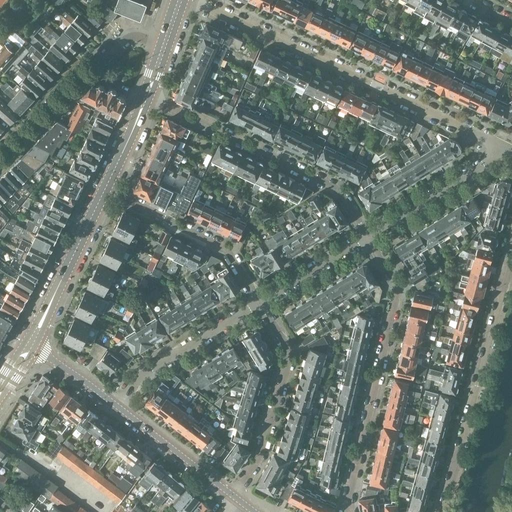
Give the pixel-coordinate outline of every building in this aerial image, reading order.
[(108,20),(111,23),(112,22),(111,21),(117,14),(117,15),(118,14),(114,12),(114,11),(115,10),(117,7),(119,7),(121,0),(103,0),(95,10),(106,18),(108,20)] [(150,6),(133,0),(121,0),(119,7),(117,7),(115,10),(144,20),(150,6)] [(261,0),(259,5),(265,8),(265,9),(268,10),(269,10),(270,10),(275,0),(261,0)] [(284,17),(291,1),(289,0),(277,0),(272,11),(277,13),(278,15),(281,17),(283,16),(284,17)] [(295,0),(291,0),(284,17),(288,18),(288,20),(291,22),(293,21),(294,21),(302,6),(295,2),(295,0)] [(294,23),(297,24),(305,28),(306,27),(313,11),(307,8),(310,0),(304,0),(303,3),(302,6),(294,21),(294,23)] [(326,36),(327,37),(335,21),(329,18),(333,10),(332,10),(335,4),(334,3),(335,0),(331,0),(328,8),(324,16),(317,32),(321,34),(322,36),(324,37),(326,36)] [(364,3),(358,0),(352,0),(351,4),(362,9),(364,3)] [(410,4),(416,7),(419,0),(407,0),(406,2),(406,1),(403,7),(407,9),(409,6),(410,4)] [(419,0),(416,7),(415,9),(414,11),(415,12),(424,16),(425,14),(426,12),(432,0),(419,0)] [(444,2),(443,0),(432,0),(426,12),(425,14),(424,16),(434,22),(436,18),(444,2)] [(446,29),(447,27),(449,24),(457,9),(456,9),(456,6),(453,5),(450,5),(444,2),(434,22),(446,29)] [(453,27),(458,30),(459,30),(467,14),(466,12),(463,10),(461,11),(457,9),(449,24),(448,26),(450,28),(453,27)] [(316,31),(317,32),(324,16),(313,11),(306,27),(310,29),(311,31),(314,32),(316,31)] [(88,19),(97,27),(103,20),(94,12),(88,19)] [(62,15),(88,38),(94,30),(78,16),(74,20),(67,13),(66,14),(64,13),(62,15)] [(471,16),(467,14),(459,30),(458,30),(456,34),(466,40),(477,20),(477,19),(476,17),(473,16),(471,16)] [(81,45),(88,38),(62,15),(60,17),(63,20),(62,21),(68,27),(65,31),(81,45)] [(475,37),(482,41),(490,26),(489,24),(485,22),(483,23),(481,22),(480,20),(480,19),(468,40),(472,43),(475,37)] [(337,41),(338,42),(345,26),(335,21),(327,37),(331,39),(332,41),(335,42),(337,41)] [(371,57),(371,58),(379,42),(372,38),(377,28),(378,28),(380,23),(376,22),(374,26),(373,26),(369,37),(361,53),(365,55),(366,57),(369,58),(371,57)] [(4,23),(0,27),(0,31),(7,38),(13,30),(4,23)] [(345,26),(338,42),(342,44),(343,46),(346,47),(348,46),(348,47),(358,26),(352,23),(349,27),(345,26)] [(207,25),(202,37),(226,47),(228,43),(244,51),(247,43),(207,25)] [(436,29),(437,28),(432,25),(428,33),(433,36),(436,29)] [(489,52),(492,47),(500,32),(499,30),(496,28),(493,28),(490,26),(482,41),(479,46),(489,52)] [(47,32),(73,54),(80,47),(64,32),(60,37),(54,31),(53,32),(49,29),(47,32)] [(73,54),(47,32),(45,30),(42,34),(54,44),(50,48),(49,50),(65,64),(66,62),(67,62),(69,61),(72,57),(72,56),(73,54)] [(360,52),(361,53),(369,37),(358,32),(350,48),(355,50),(356,52),(358,53),(360,52)] [(426,37),(424,36),(418,32),(415,36),(424,41),(424,40),(426,37)] [(500,58),(503,52),(511,38),(510,38),(510,36),(506,34),(504,34),(500,32),(492,47),(489,52),(493,54),(500,58)] [(398,38),(394,36),(390,47),(382,63),(386,65),(387,67),(390,68),(392,67),(393,68),(400,52),(394,49),(396,44),(395,43),(398,38)] [(199,47),(199,48),(216,56),(219,49),(225,52),(227,48),(226,47),(202,37),(202,38),(202,41),(200,42),(198,45),(199,47)] [(511,59),(511,38),(503,52),(500,58),(510,63),(511,59)] [(390,47),(379,42),(371,58),(376,60),(377,62),(379,63),(381,62),(382,63),(390,47)] [(6,45),(0,51),(0,66),(1,67),(18,48),(14,45),(10,49),(6,45)] [(32,52),(33,53),(57,73),(59,71),(61,70),(62,68),(62,67),(63,66),(65,64),(49,50),(48,52),(44,57),(32,46),(28,51),(31,54),(32,52)] [(249,57),(254,60),(259,48),(254,46),(249,57)] [(216,56),(199,48),(199,49),(196,50),(195,53),(196,56),(195,58),(198,60),(199,59),(203,61),(203,62),(208,65),(209,64),(221,70),(222,66),(219,65),(222,58),(216,56)] [(254,65),(264,70),(272,55),(271,55),(270,53),(267,52),(266,52),(261,50),(254,65)] [(404,73),(405,74),(413,58),(402,52),(394,69),(399,71),(400,73),(402,74),(404,73)] [(57,73),(33,53),(30,56),(38,63),(35,68),(50,81),(57,73)] [(267,72),(274,75),(282,60),(281,60),(280,58),(277,57),(276,57),(272,55),(264,70),(260,80),(262,82),(267,74),(266,74),(267,72)] [(198,60),(195,58),(193,61),(191,62),(190,65),(191,67),(190,68),(207,76),(211,78),(213,71),(223,75),(224,71),(221,70),(209,64),(208,65),(203,62),(203,61),(199,59),(198,60)] [(415,78),(415,79),(423,62),(413,58),(405,74),(409,76),(410,78),(413,79),(415,78)] [(286,62),(282,60),(274,75),(272,80),(282,85),(292,65),(291,65),(290,63),(287,62),(286,62)] [(423,84),(425,83),(433,67),(423,62),(415,79),(419,80),(420,82),(423,84)] [(435,90),(445,94),(454,77),(447,74),(452,64),(448,62),(443,72),(435,90)] [(430,87),(435,90),(443,72),(437,69),(439,65),(435,63),(433,67),(425,83),(430,85),(430,87)] [(296,67),(292,65),(282,85),(286,87),(287,85),(293,88),(302,70),(301,69),(301,68),(297,66),(296,67)] [(19,70),(43,90),(49,82),(33,69),(30,73),(22,67),(19,70)] [(207,76),(190,68),(190,69),(188,70),(186,74),(187,76),(186,79),(215,91),(217,87),(208,84),(211,78),(207,76)] [(43,90),(19,70),(16,73),(24,80),(20,84),(36,98),(43,90)] [(306,72),(302,70),(293,88),(288,98),(292,100),(296,92),(296,91),(298,86),(305,90),(312,75),(311,74),(310,72),(307,71),(306,72)] [(496,77),(501,79),(504,74),(499,71),(496,77)] [(504,74),(501,79),(505,81),(507,78),(510,76),(504,73),(504,74)] [(309,93),(315,96),(322,80),(321,78),(318,76),(316,77),(312,75),(305,90),(301,98),(305,100),(309,93)] [(460,100),(467,103),(474,87),(479,77),(475,75),(470,85),(464,82),(456,99),(458,100),(460,100)] [(488,75),(483,86),(487,88),(489,82),(489,81),(491,77),(488,75)] [(445,94),(456,99),(464,82),(454,77),(445,94)] [(215,91),(186,79),(185,81),(182,82),(181,85),(182,88),(182,89),(199,96),(198,96),(202,98),(205,92),(219,98),(220,94),(215,91)] [(245,81),(241,79),(237,87),(242,89),(245,81)] [(315,96),(325,101),(333,85),(332,84),(331,82),(328,81),(326,82),(322,80),(315,96)] [(245,87),(254,91),(257,87),(247,82),(245,87)] [(10,85),(7,88),(27,107),(29,104),(30,105),(35,101),(34,100),(34,99),(23,88),(18,93),(10,85)] [(333,85),(325,101),(323,104),(327,106),(328,102),(336,106),(343,90),(343,89),(342,87),(339,86),(337,87),(333,85)] [(92,86),(81,98),(77,102),(83,105),(85,100),(97,106),(96,107),(105,90),(104,90),(104,88),(99,86),(97,87),(96,88),(92,86)] [(473,106),(477,108),(485,92),(474,87),(467,103),(468,105),(471,107),(473,106)] [(27,107),(7,88),(4,91),(13,99),(9,103),(20,114),(21,113),(22,114),(26,110),(25,109),(27,107)] [(199,96),(182,89),(180,93),(177,94),(176,97),(177,100),(203,113),(206,106),(214,109),(216,105),(202,98),(198,96),(199,96)] [(95,111),(92,116),(97,118),(101,109),(107,112),(116,96),(117,94),(116,92),(112,90),(111,90),(109,90),(108,92),(105,91),(105,90),(96,107),(94,111),(95,111)] [(338,106),(349,111),(356,95),(355,95),(355,94),(352,92),(350,92),(345,90),(338,106)] [(485,92),(477,108),(478,108),(478,110),(481,111),(483,111),(487,113),(495,97),(497,93),(493,91),(493,90),(491,95),(485,92)] [(489,115),(500,120),(507,104),(500,101),(503,95),(499,93),(489,115)] [(349,111),(359,116),(367,100),(366,100),(366,99),(362,97),(361,98),(356,95),(349,111)] [(107,112),(103,121),(107,123),(109,120),(112,114),(119,118),(126,103),(125,103),(124,100),(116,96),(107,112)] [(0,116),(10,125),(18,116),(0,100),(0,116)] [(359,116),(370,121),(378,106),(377,105),(376,104),(373,102),(371,103),(367,100),(359,116)] [(237,122),(242,124),(249,109),(249,110),(253,103),(249,101),(246,108),(237,104),(231,119),(232,119),(233,121),(235,123),(237,122)] [(77,102),(72,106),(73,108),(76,110),(66,126),(77,132),(78,133),(84,123),(87,118),(90,120),(91,118),(90,117),(91,115),(89,114),(91,110),(83,105),(77,102)] [(507,104),(500,120),(508,124),(511,122),(511,103),(511,102),(507,104)] [(303,105),(298,103),(295,110),(299,113),(303,105)] [(378,106),(370,121),(369,123),(380,129),(389,110),(378,105),(378,106)] [(248,127),(252,129),(263,108),(259,106),(256,113),(249,110),(249,109),(242,124),(242,125),(243,126),(246,128),(248,127)] [(262,134),(263,135),(270,120),(263,116),(267,110),(263,108),(252,129),(256,131),(257,133),(260,135),(262,134)] [(389,110),(380,129),(386,131),(380,144),(385,146),(391,134),(399,115),(389,110)] [(272,139),(273,140),(281,125),(274,122),(277,115),(273,113),(270,120),(263,135),(267,137),(267,138),(270,140),(272,139)] [(410,120),(399,115),(391,134),(396,137),(397,135),(403,138),(404,136),(405,136),(409,135),(415,123),(410,121),(410,120)] [(88,124),(87,126),(92,128),(109,137),(110,134),(112,133),(113,130),(113,129),(113,128),(96,119),(93,126),(88,124)] [(187,137),(190,130),(168,119),(168,120),(165,121),(164,124),(165,126),(164,127),(162,132),(184,143),(185,143),(187,139),(187,137)] [(283,145),(284,145),(292,129),(285,126),(288,121),(284,119),(281,125),(273,140),(278,142),(278,144),(281,145),(283,145)] [(58,121),(50,129),(67,138),(71,131),(75,134),(77,132),(66,126),(58,121)] [(87,126),(84,123),(82,127),(88,130),(89,129),(91,130),(88,138),(104,146),(106,145),(108,141),(108,139),(109,137),(92,128),(87,126)] [(423,126),(417,123),(411,136),(414,141),(416,139),(423,126)] [(298,126),(294,124),(292,129),(284,145),(288,147),(289,149),(292,150),(293,150),(294,150),(302,134),(296,131),(298,126)] [(346,128),(342,126),(339,131),(346,135),(347,133),(346,128)] [(50,129),(42,137),(60,146),(64,139),(68,141),(69,139),(67,138),(50,129)] [(305,155),(312,139),(306,136),(308,131),(305,129),(302,134),(294,150),(298,152),(299,154),(302,156),(304,155),(305,155)] [(312,139),(305,155),(309,157),(310,159),(312,161),(314,160),(315,161),(326,140),(319,136),(321,132),(317,130),(313,139),(312,139)] [(157,143),(174,151),(183,156),(185,151),(181,149),(184,143),(162,132),(160,133),(158,137),(159,138),(157,143)] [(42,137),(35,145),(53,154),(56,146),(61,149),(62,147),(60,146),(42,137)] [(327,166),(328,167),(336,151),(329,147),(333,140),(329,138),(317,161),(322,164),(322,166),(325,167),(327,166)] [(436,146),(430,150),(439,165),(440,164),(442,165),(445,163),(445,162),(449,159),(438,142),(439,141),(436,138),(432,140),(436,146)] [(87,139),(82,150),(100,159),(104,149),(104,147),(87,139)] [(441,140),(439,141),(438,142),(449,159),(450,158),(452,159),(455,157),(455,155),(461,152),(461,149),(457,142),(449,139),(444,142),(443,141),(441,140)] [(154,149),(151,154),(169,162),(176,166),(178,167),(180,162),(183,156),(174,151),(157,143),(156,143),(154,144),(153,147),(154,149)] [(338,172),(346,156),(339,153),(343,145),(340,143),(336,151),(328,167),(332,169),(333,171),(336,172),(338,172)] [(426,152),(420,156),(429,171),(430,171),(432,171),(435,170),(435,168),(439,165),(430,150),(426,144),(422,146),(426,152)] [(53,154),(35,145),(27,152),(45,161),(49,154),(53,156),(54,154),(53,154)] [(216,163),(223,167),(231,151),(230,150),(230,148),(227,147),(224,147),(220,145),(207,171),(211,173),(216,163)] [(348,176),(349,177),(357,161),(350,158),(355,148),(351,147),(346,156),(338,172),(342,174),(343,176),(346,177),(348,176)] [(75,160),(93,169),(95,168),(100,159),(82,150),(77,160),(75,160)] [(425,174),(426,173),(428,172),(429,171),(420,156),(416,150),(412,152),(416,159),(410,162),(419,177),(420,177),(422,177),(425,176),(425,174)] [(231,177),(234,172),(241,156),(240,154),(237,152),(235,153),(231,151),(223,167),(220,172),(231,177)] [(27,152),(22,157),(35,170),(38,173),(44,167),(48,171),(53,165),(45,161),(27,152)] [(175,168),(176,166),(169,162),(151,154),(149,155),(148,158),(148,160),(146,165),(163,173),(166,174),(171,176),(173,173),(168,170),(170,165),(173,166),(173,167),(175,168)] [(212,156),(208,154),(203,165),(207,167),(212,156)] [(375,154),(372,161),(374,163),(380,159),(378,156),(375,154)] [(234,172),(244,177),(252,161),(251,159),(248,157),(246,158),(241,156),(234,172)] [(357,161),(349,177),(353,179),(353,181),(356,182),(358,182),(359,182),(360,180),(362,176),(365,171),(367,166),(360,163),(363,158),(359,156),(357,161)] [(410,162),(407,156),(403,158),(407,165),(400,168),(410,183),(411,183),(412,183),(415,182),(415,180),(419,177),(410,162)] [(22,157),(15,165),(28,177),(32,174),(39,181),(43,178),(38,173),(35,170),(22,157)] [(386,168),(390,175),(390,174),(399,190),(404,187),(405,188),(408,186),(409,184),(410,183),(400,168),(393,172),(389,166),(384,159),(382,160),(386,168)] [(93,169),(75,160),(70,171),(86,179),(88,178),(93,169)] [(244,177),(255,183),(263,167),(262,164),(259,163),(257,164),(252,161),(244,177)] [(28,177),(15,165),(9,171),(29,191),(31,188),(25,181),(28,178),(28,177)] [(158,184),(180,194),(182,190),(163,181),(166,174),(163,173),(146,165),(144,166),(142,169),(143,171),(141,175),(158,184)] [(259,185),(266,188),(274,172),(273,172),(273,170),(270,168),(267,169),(263,167),(255,183),(253,188),(257,190),(259,185)] [(9,171),(3,177),(16,190),(19,187),(26,194),(29,191),(9,171)] [(380,181),(379,181),(373,185),(365,171),(362,176),(366,181),(379,202),(383,200),(385,200),(388,198),(389,196),(380,181)] [(64,172),(59,183),(79,193),(84,182),(64,172)] [(270,190),(276,193),(277,193),(285,177),(284,177),(285,176),(279,173),(278,174),(274,172),(266,188),(263,193),(267,195),(270,190)] [(380,181),(389,196),(393,193),(395,194),(398,192),(399,190),(390,174),(390,175),(383,178),(379,172),(376,175),(379,181),(380,181)] [(132,191),(166,207),(184,216),(192,200),(201,180),(191,175),(186,186),(184,185),(182,190),(180,194),(158,184),(141,175),(140,175),(132,191)] [(379,202),(362,176),(360,180),(366,189),(359,193),(370,210),(380,203),(379,202)] [(16,190),(3,177),(0,179),(0,186),(10,197),(16,203),(19,206),(25,199),(16,190)] [(280,195),(287,198),(287,199),(295,182),(296,181),(289,178),(288,179),(285,177),(277,193),(276,193),(274,198),(278,200),(280,195)] [(496,184),(494,192),(509,196),(511,195),(511,191),(511,189),(511,188),(509,187),(510,181),(507,177),(496,184)] [(287,199),(287,198),(284,203),(288,205),(291,200),(298,204),(303,192),(305,188),(306,187),(305,187),(304,185),(301,183),(299,184),(295,182),(287,199)] [(79,193),(59,183),(53,194),(74,203),(79,193)] [(238,191),(227,185),(225,189),(236,195),(238,191)] [(19,206),(16,203),(10,197),(0,186),(0,199),(3,203),(7,200),(13,206),(10,210),(13,213),(19,206)] [(303,192),(301,197),(305,199),(312,195),(313,192),(305,188),(303,192)] [(494,192),(491,203),(506,207),(508,206),(509,202),(508,200),(509,196),(494,192)] [(317,194),(308,200),(317,213),(321,210),(324,208),(327,212),(329,214),(338,228),(338,229),(348,224),(337,206),(333,200),(324,206),(319,197),(323,195),(323,194),(320,193),(317,194)] [(480,193),(477,195),(462,205),(471,218),(477,214),(479,215),(481,210),(480,209),(482,202),(481,201),(482,200),(483,198),(480,193)] [(67,216),(73,206),(48,194),(43,205),(47,207),(50,208),(67,216)] [(205,204),(204,206),(198,203),(199,201),(198,201),(200,197),(196,195),(186,215),(191,217),(192,219),(195,221),(197,220),(205,204)] [(29,198),(22,206),(28,208),(32,199),(29,198)] [(215,209),(214,210),(208,208),(211,202),(210,202),(206,200),(205,204),(197,220),(201,222),(202,224),(205,226),(207,225),(215,209)] [(488,214),(503,218),(505,217),(506,213),(505,211),(506,207),(491,203),(484,201),(483,206),(488,207),(486,214),(488,214)] [(9,219),(4,214),(0,209),(0,206),(2,205),(0,202),(0,215),(1,217),(7,222),(9,219)] [(43,205),(40,203),(38,207),(47,212),(45,217),(63,225),(67,216),(50,208),(47,207),(43,205)] [(227,210),(221,207),(217,205),(215,209),(207,225),(212,227),(212,229),(215,231),(217,230),(218,230),(226,214),(225,214),(227,210)] [(236,219),(228,235),(232,237),(233,239),(236,240),(238,240),(239,240),(246,226),(239,223),(240,221),(244,211),(243,211),(244,208),(241,207),(240,210),(236,219)] [(260,209),(255,207),(251,215),(254,216),(256,213),(258,212),(260,209)] [(455,211),(450,213),(459,228),(463,234),(467,232),(463,226),(470,221),(461,207),(460,207),(458,207),(455,209),(455,211)] [(325,216),(319,220),(328,234),(330,234),(334,232),(334,230),(338,228),(329,214),(327,212),(324,208),(321,210),(324,214),(324,215),(325,216)] [(41,226),(59,235),(63,225),(45,217),(31,210),(28,215),(33,217),(36,218),(34,222),(41,226)] [(229,215),(231,212),(227,210),(225,214),(226,214),(218,230),(222,232),(223,234),(225,235),(227,235),(228,235),(236,219),(229,215)] [(287,213),(290,218),(291,221),(296,218),(291,210),(287,213)] [(305,220),(308,225),(317,240),(318,240),(320,241),(323,239),(323,237),(328,234),(319,220),(314,211),(311,213),(311,215),(311,216),(305,220)] [(119,222),(118,223),(135,231),(141,220),(124,212),(121,216),(119,217),(118,220),(119,222)] [(278,221),(280,224),(290,218),(287,213),(279,218),(278,218),(278,221)] [(444,217),(440,220),(449,234),(455,245),(458,243),(456,239),(456,238),(452,232),(459,228),(450,213),(450,214),(448,213),(445,215),(444,217)] [(503,218),(488,214),(485,225),(500,229),(502,228),(503,224),(502,222),(503,218)] [(304,227),(298,231),(307,247),(307,246),(310,247),(313,245),(313,243),(317,240),(308,225),(304,218),(300,220),(304,227)] [(434,224),(430,226),(438,241),(442,247),(446,245),(442,238),(449,234),(440,220),(439,220),(437,220),(434,222),(434,224)] [(284,240),(277,244),(287,261),(291,258),(292,256),(297,253),(288,238),(280,224),(278,221),(274,224),(284,240)] [(22,239),(32,244),(50,253),(55,244),(36,235),(23,228),(9,222),(3,230),(22,239)] [(135,231),(118,223),(118,224),(117,224),(116,225),(114,228),(115,229),(113,234),(130,242),(132,244),(133,242),(131,241),(135,231)] [(246,224),(246,226),(239,240),(244,243),(248,233),(251,232),(246,224)] [(41,226),(36,235),(55,244),(59,235),(41,226)] [(293,232),(294,234),(288,238),(297,253),(299,253),(303,251),(303,249),(307,247),(304,241),(298,231),(295,226),(291,229),(293,232)] [(419,233),(428,248),(436,261),(440,259),(435,251),(436,251),(432,245),(438,241),(430,226),(429,227),(427,226),(424,228),(423,230),(419,233)] [(496,238),(498,231),(488,228),(487,233),(486,235),(492,237),(496,238)] [(418,254),(428,248),(419,233),(418,233),(416,233),(414,234),(414,236),(408,239),(418,254)] [(472,240),(469,244),(493,250),(494,246),(496,246),(497,245),(498,241),(497,239),(496,239),(496,238),(492,237),(480,234),(478,241),(472,240)] [(277,244),(273,237),(265,242),(271,250),(264,254),(273,268),(274,269),(287,261),(277,244)] [(106,248),(105,250),(125,259),(128,252),(126,252),(128,247),(111,238),(109,243),(108,243),(107,244),(105,247),(106,248)] [(168,255),(174,258),(175,258),(182,243),(181,243),(180,241),(177,240),(175,240),(171,238),(169,243),(158,265),(158,267),(159,268),(161,267),(164,261),(165,262),(168,255)] [(23,251),(28,253),(46,261),(46,262),(50,253),(32,244),(22,239),(18,248),(23,251)] [(418,254),(408,239),(398,245),(396,245),(394,247),(393,248),(396,252),(397,252),(399,252),(403,259),(402,260),(405,264),(414,259),(413,257),(418,254)] [(179,260),(185,263),(192,248),(191,246),(187,245),(186,245),(182,243),(175,258),(174,258),(168,272),(171,273),(174,266),(175,267),(179,260)] [(255,249),(258,255),(263,252),(260,246),(255,249)] [(185,263),(181,270),(186,272),(187,268),(193,271),(204,264),(199,262),(202,254),(203,253),(202,253),(201,251),(198,250),(196,250),(192,248),(185,263)] [(467,258),(475,260),(490,264),(492,259),(493,258),(494,255),(493,254),(493,252),(478,248),(476,255),(469,253),(467,258)] [(125,259),(105,250),(105,251),(103,251),(101,254),(102,256),(100,261),(117,269),(120,264),(122,265),(125,259)] [(263,252),(258,255),(259,257),(252,261),(253,262),(251,263),(254,269),(256,268),(261,275),(262,274),(263,276),(269,272),(268,271),(273,268),(264,254),(263,252)] [(28,253),(23,262),(41,270),(46,262),(28,253)] [(209,257),(202,254),(199,262),(204,264),(205,263),(209,257)] [(213,266),(215,270),(218,268),(215,264),(221,260),(211,256),(207,265),(210,267),(213,266)] [(36,282),(42,271),(41,270),(23,262),(17,259),(14,257),(12,262),(10,265),(19,271),(36,282)] [(422,260),(417,263),(408,269),(411,273),(410,275),(415,283),(428,275),(424,267),(429,265),(425,258),(422,260)] [(415,260),(414,259),(405,264),(408,269),(417,263),(415,260)] [(459,267),(472,271),(487,275),(489,270),(490,269),(491,267),(490,265),(490,264),(475,260),(473,266),(466,264),(465,266),(459,264),(459,267)] [(93,275),(93,276),(110,284),(113,278),(119,281),(121,276),(98,265),(96,270),(94,270),(92,273),(93,275)] [(366,285),(376,301),(379,302),(381,290),(366,266),(363,266),(357,269),(358,271),(366,285)] [(0,274),(2,276),(7,280),(10,281),(14,284),(30,293),(35,284),(20,275),(17,280),(0,268),(0,274)] [(219,277),(221,280),(230,294),(231,295),(240,290),(226,268),(217,274),(219,277)] [(356,291),(362,287),(369,298),(373,303),(376,301),(366,285),(358,271),(353,273),(353,272),(347,275),(348,277),(347,277),(356,291)] [(487,275),(472,271),(470,277),(463,275),(461,280),(469,282),(484,286),(486,281),(487,280),(488,278),(487,276),(487,275)] [(110,284),(93,276),(92,278),(92,277),(90,278),(89,281),(89,283),(90,283),(87,287),(111,299),(114,294),(107,290),(110,284)] [(337,283),(346,297),(352,293),(359,304),(363,302),(356,291),(347,277),(343,280),(343,278),(337,282),(338,283),(337,283)] [(415,283),(418,289),(427,283),(424,278),(415,283)] [(207,286),(201,290),(211,306),(213,307),(217,304),(217,302),(220,300),(211,286),(207,279),(203,281),(207,286)] [(221,280),(211,286),(220,300),(221,300),(223,301),(226,299),(227,296),(230,294),(221,280)] [(7,285),(5,289),(10,292),(10,293),(25,302),(30,293),(14,284),(10,281),(7,285)] [(482,293),(483,291),(483,289),(484,288),(484,286),(469,282),(468,284),(461,282),(458,281),(457,286),(459,286),(467,288),(465,295),(481,299),(481,298),(483,297),(483,295),(482,293)] [(328,289),(327,290),(336,304),(342,300),(349,310),(353,308),(346,297),(337,283),(333,286),(332,284),(327,288),(328,289)] [(191,296),(201,312),(203,313),(207,311),(207,309),(211,306),(201,290),(198,285),(194,287),(197,292),(191,296)] [(157,289),(147,296),(150,301),(161,294),(157,289)] [(318,296),(317,296),(326,310),(332,306),(336,312),(339,310),(336,304),(327,290),(323,292),(322,291),(317,294),(318,296)] [(201,312),(191,296),(187,291),(183,294),(187,299),(181,302),(191,319),(191,318),(193,319),(197,317),(197,315),(201,312)] [(412,305),(430,309),(444,312),(445,306),(445,304),(440,303),(439,306),(437,306),(438,304),(433,303),(435,297),(421,294),(421,292),(416,291),(414,298),(412,299),(412,302),(413,304),(412,305)] [(103,300),(85,292),(83,296),(81,297),(80,300),(80,302),(81,302),(80,303),(99,312),(102,305),(104,307),(107,302),(103,300)] [(0,298),(5,302),(20,310),(25,302),(10,293),(7,298),(0,294),(0,293),(0,298)] [(464,299),(462,306),(477,311),(478,309),(480,308),(480,306),(479,304),(481,299),(465,295),(458,293),(456,297),(464,299)] [(307,302),(316,316),(322,312),(325,318),(326,318),(329,323),(332,321),(326,310),(317,296),(313,298),(312,297),(307,300),(307,302)] [(176,305),(170,309),(180,325),(182,326),(186,324),(186,321),(191,319),(181,302),(177,297),(173,300),(176,305)] [(20,310),(5,302),(0,298),(0,303),(3,305),(0,310),(0,309),(0,310),(15,319),(20,310)] [(461,310),(459,317),(475,321),(476,320),(477,316),(476,314),(477,311),(462,306),(446,301),(445,304),(445,306),(461,310)] [(297,308),(297,309),(304,320),(305,322),(312,319),(322,335),(326,332),(316,316),(307,302),(303,305),(302,303),(297,307),(297,308)] [(75,314),(92,322),(94,317),(96,318),(99,312),(80,303),(79,304),(77,305),(76,308),(77,309),(75,314)] [(169,332),(170,331),(172,332),(175,330),(175,328),(180,325),(170,309),(169,306),(168,306),(169,307),(158,313),(169,332)] [(409,319),(410,319),(429,323),(430,318),(427,318),(428,311),(412,307),(411,308),(410,309),(409,312),(410,314),(409,319)] [(0,322),(10,329),(15,319),(0,310),(0,309),(0,310),(0,309),(0,322)] [(304,320),(297,309),(292,311),(292,310),(286,313),(287,315),(286,315),(294,329),(301,325),(305,331),(308,335),(301,340),(304,345),(315,339),(308,329),(309,328),(305,322),(304,320)] [(355,326),(371,330),(372,323),(374,322),(374,321),(373,319),(374,318),(372,318),(372,316),(367,315),(366,317),(358,315),(355,326)] [(458,321),(456,328),(471,332),(472,332),(473,331),(474,327),(473,326),(475,321),(459,317),(452,315),(450,319),(458,321)] [(147,326),(155,340),(156,339),(158,340),(161,338),(161,336),(166,333),(156,318),(151,321),(152,323),(147,326)] [(69,330),(86,339),(89,332),(92,327),(74,319),(72,324),(70,324),(69,327),(69,329),(70,329),(69,330)] [(407,329),(407,330),(423,334),(424,327),(428,328),(429,323),(410,319),(409,323),(407,324),(407,327),(407,329)] [(0,346),(5,337),(7,337),(9,334),(8,332),(10,329),(0,322),(0,346)] [(137,332),(146,348),(152,344),(151,342),(155,340),(147,326),(146,324),(141,327),(142,329),(137,332)] [(371,330),(355,326),(353,333),(345,331),(344,335),(352,337),(368,341),(370,334),(371,333),(372,332),(371,330)] [(455,332),(453,339),(468,344),(469,343),(470,342),(471,338),(470,337),(471,332),(456,328),(449,326),(447,330),(455,332)] [(66,337),(64,342),(81,350),(84,344),(86,339),(69,330),(69,332),(68,332),(67,332),(65,335),(66,337)] [(405,340),(404,341),(420,345),(422,339),(429,340),(430,335),(423,334),(407,330),(406,335),(405,336),(404,339),(405,340)] [(243,340),(249,350),(263,341),(260,337),(261,335),(259,332),(257,332),(256,331),(243,340)] [(146,348),(137,332),(131,336),(130,334),(129,335),(125,337),(135,352),(140,350),(141,351),(146,348)] [(324,337),(308,345),(311,349),(326,354),(327,351),(333,353),(335,348),(329,346),(324,337)] [(352,337),(350,348),(366,352),(367,345),(369,345),(369,343),(368,342),(368,341),(352,337)] [(452,344),(450,350),(465,355),(465,354),(467,353),(468,350),(467,348),(468,344),(453,339),(445,337),(444,341),(452,344)] [(249,350),(255,359),(269,351),(266,347),(267,345),(265,342),(263,341),(249,350)] [(403,348),(402,352),(418,356),(425,358),(426,353),(419,352),(420,345),(404,341),(404,342),(403,343),(402,346),(403,348)] [(89,353),(95,357),(101,345),(94,342),(89,353)] [(108,348),(101,345),(95,357),(100,360),(108,348)] [(465,355),(450,350),(437,347),(436,351),(449,355),(447,362),(462,366),(463,365),(464,364),(465,361),(464,359),(465,355)] [(223,354),(231,368),(232,368),(238,364),(242,371),(246,368),(233,348),(229,350),(229,348),(223,352),(223,354)] [(366,352),(350,348),(347,359),(363,363),(365,357),(366,356),(366,354),(365,353),(366,352)] [(117,355),(128,364),(132,357),(122,349),(117,355)] [(323,365),(332,368),(333,364),(324,361),(326,354),(311,349),(310,351),(308,352),(307,355),(309,357),(307,360),(323,365)] [(107,351),(97,365),(98,366),(98,368),(101,370),(103,370),(109,374),(110,375),(113,370),(114,371),(118,367),(117,366),(120,361),(107,351)] [(269,351),(255,359),(259,365),(258,365),(263,373),(268,374),(272,363),(270,360),(273,358),(272,357),(273,355),(271,352),(269,351)] [(399,363),(399,364),(422,369),(423,365),(416,363),(418,356),(402,352),(402,353),(400,354),(400,357),(400,359),(399,364),(399,363)] [(232,377),(236,375),(232,368),(231,368),(223,354),(222,355),(221,355),(220,356),(219,355),(213,358),(214,360),(213,360),(221,374),(228,370),(232,377)] [(363,363),(347,359),(347,360),(348,360),(346,366),(342,365),(341,365),(337,364),(336,369),(345,371),(360,374),(362,367),(363,367),(364,365),(363,364),(363,363)] [(217,377),(221,383),(225,381),(221,374),(213,360),(212,361),(210,362),(209,363),(208,361),(202,365),(203,366),(211,380),(217,377)] [(323,365),(307,360),(307,361),(306,361),(304,367),(305,368),(304,372),(320,377),(323,365)] [(422,369),(399,364),(397,368),(396,369),(395,373),(396,374),(396,376),(412,379),(414,373),(421,375),(422,369)] [(211,380),(203,366),(199,369),(198,367),(192,371),(193,372),(192,373),(194,375),(185,381),(194,388),(200,385),(201,387),(207,383),(211,389),(215,387),(211,380)] [(428,374),(458,382),(460,377),(461,376),(462,373),(461,371),(461,370),(446,366),(444,373),(434,370),(434,368),(430,367),(428,374)] [(251,371),(248,382),(263,387),(266,376),(251,371)] [(338,380),(342,382),(358,385),(359,378),(361,378),(361,376),(360,375),(360,374),(345,371),(344,377),(339,376),(339,377),(338,380)] [(302,379),(300,383),(316,388),(323,390),(325,392),(328,392),(329,389),(324,387),(324,386),(317,384),(320,377),(304,372),(304,373),(302,372),(300,379),(302,379)] [(457,387),(458,382),(428,374),(425,388),(429,389),(431,380),(441,382),(439,389),(455,393),(455,392),(457,391),(458,388),(457,387)] [(47,390),(53,382),(44,376),(44,375),(43,375),(43,376),(28,400),(41,409),(53,394),(47,390)] [(409,391),(410,383),(395,380),(393,381),(392,384),(393,386),(392,391),(415,396),(416,397),(420,398),(421,394),(409,391)] [(60,388),(53,382),(47,390),(53,394),(55,396),(50,402),(60,409),(70,396),(69,395),(69,393),(66,390),(64,391),(60,388)] [(263,387),(248,382),(244,394),(259,398),(261,394),(263,393),(264,390),(263,388),(263,387)] [(342,382),(340,393),(355,396),(357,389),(358,389),(359,387),(358,386),(358,385),(342,382)] [(156,411),(167,398),(167,397),(166,398),(163,395),(164,393),(168,396),(167,396),(169,398),(173,392),(171,391),(175,387),(169,383),(163,392),(158,388),(155,392),(155,391),(152,394),(146,401),(146,404),(156,411)] [(313,399),(312,400),(322,403),(325,392),(300,383),(300,384),(299,384),(297,390),(298,390),(297,395),(313,399)] [(389,402),(405,406),(407,399),(415,401),(416,397),(415,396),(392,391),(391,396),(389,396),(388,400),(390,401),(389,402)] [(166,419),(184,395),(181,392),(173,402),(167,398),(156,411),(157,412),(158,414),(160,416),(162,416),(166,419)] [(340,393),(337,404),(353,407),(354,400),(356,400),(356,398),(355,397),(355,396),(340,393)] [(197,404),(202,397),(199,394),(186,411),(175,426),(179,428),(179,430),(181,432),(183,432),(184,433),(195,419),(197,415),(191,411),(196,404),(197,404)] [(220,398),(223,399),(241,405),(256,409),(257,405),(259,404),(260,401),(259,399),(259,398),(244,394),(242,400),(224,395),(220,398)] [(440,394),(437,406),(451,409),(453,408),(454,404),(453,402),(454,398),(440,394)] [(174,425),(175,426),(185,411),(180,407),(187,397),(184,395),(166,419),(169,422),(170,423),(172,425),(174,425)] [(313,399),(297,395),(295,395),(293,401),(295,402),(293,406),(316,413),(317,409),(310,407),(312,400),(313,399)] [(65,414),(68,417),(69,417),(74,410),(75,408),(79,403),(78,402),(77,400),(75,398),(73,398),(72,397),(59,413),(63,416),(65,414)] [(214,403),(220,408),(223,399),(220,398),(214,403)] [(388,409),(387,414),(412,420),(413,415),(403,413),(405,406),(389,402),(389,403),(387,404),(387,407),(388,409)] [(437,406),(423,402),(421,406),(430,408),(428,415),(430,416),(434,417),(448,421),(448,420),(449,419),(451,415),(450,413),(451,409),(437,406)] [(69,417),(68,417),(67,419),(71,422),(72,420),(76,423),(87,409),(86,408),(86,407),(83,405),(82,405),(79,403),(75,408),(74,410),(69,417)] [(36,429),(44,416),(40,414),(41,412),(29,404),(26,408),(25,408),(23,411),(21,412),(19,415),(20,417),(19,418),(33,427),(36,429)] [(337,404),(335,415),(350,418),(352,411),(353,411),(354,409),(353,408),(353,407),(337,404)] [(239,411),(228,408),(227,412),(237,415),(253,420),(254,416),(256,415),(257,412),(256,410),(256,409),(241,405),(239,411)] [(290,419),(289,420),(312,427),(313,426),(308,425),(310,419),(317,421),(319,416),(293,408),(292,413),(290,412),(288,419),(290,419)] [(80,433),(84,436),(98,418),(98,417),(89,410),(79,423),(85,428),(80,433)] [(195,419),(184,433),(185,433),(185,435),(187,437),(189,437),(193,440),(212,416),(208,413),(201,422),(200,421),(199,422),(195,419)] [(412,420),(387,414),(386,418),(384,419),(383,422),(384,424),(384,425),(400,429),(401,421),(413,424),(414,420),(412,420)] [(234,427),(236,427),(249,431),(251,427),(253,426),(254,423),(253,421),(253,420),(237,415),(234,427)] [(203,447),(213,433),(215,429),(209,425),(214,418),(212,416),(193,440),(197,443),(197,444),(200,446),(201,446),(203,447)] [(332,428),(347,432),(348,429),(349,428),(350,426),(349,425),(350,420),(334,417),(332,428)] [(434,417),(431,428),(445,432),(446,430),(447,426),(447,425),(448,421),(434,417)] [(36,441),(41,432),(36,429),(33,427),(19,418),(18,419),(16,420),(14,423),(15,425),(12,429),(25,438),(31,441),(28,446),(32,448),(32,447),(36,449),(40,443),(36,441)] [(52,423),(55,426),(60,421),(56,418),(52,423)] [(107,424),(98,418),(84,436),(87,439),(92,433),(97,437),(107,424)] [(286,431),(309,438),(309,437),(305,436),(306,430),(311,431),(311,430),(314,431),(315,427),(312,427),(305,425),(289,420),(288,424),(286,424),(285,430),(286,431)] [(59,429),(63,432),(67,426),(64,424),(59,429)] [(98,447),(102,450),(106,444),(116,431),(107,424),(97,437),(103,441),(98,447)] [(249,431),(236,427),(232,438),(240,441),(239,445),(245,449),(247,443),(248,443),(249,439),(251,438),(252,435),(251,433),(251,432),(249,431)] [(382,434),(381,438),(397,442),(396,442),(403,444),(404,440),(397,438),(399,430),(384,427),(383,428),(381,429),(381,432),(382,434)] [(346,436),(347,432),(332,428),(329,439),(344,443),(345,440),(347,439),(347,437),(346,436)] [(431,428),(428,439),(442,443),(443,441),(444,438),(444,436),(445,432),(431,428)] [(107,454),(110,457),(125,438),(116,431),(106,444),(111,448),(107,454)] [(283,443),(298,447),(309,450),(311,451),(314,439),(309,438),(286,431),(285,436),(283,435),(281,441),(283,442),(283,443)] [(61,433),(55,441),(56,441),(57,441),(60,444),(66,437),(61,433)] [(213,433),(203,447),(206,449),(206,451),(209,454),(211,453),(212,454),(222,440),(213,433)] [(133,445),(125,438),(110,457),(114,459),(118,453),(124,458),(133,445)] [(379,445),(378,449),(394,453),(401,455),(404,455),(404,453),(403,453),(403,451),(395,449),(396,442),(397,442),(381,438),(381,439),(379,440),(378,443),(379,445)] [(343,447),(344,443),(329,439),(326,450),(342,454),(343,451),(344,450),(344,448),(343,447)] [(441,447),(442,443),(428,439),(425,450),(439,454),(440,453),(441,449),(441,447)] [(56,441),(47,454),(53,459),(56,456),(63,446),(60,444),(57,441),(56,441)] [(237,443),(230,453),(243,462),(245,462),(247,459),(247,457),(250,453),(245,449),(239,445),(237,443)] [(283,443),(281,447),(280,446),(278,453),(279,453),(279,454),(298,460),(300,453),(304,454),(307,455),(309,450),(298,447),(283,443)] [(142,452),(133,445),(124,458),(129,462),(125,467),(128,470),(142,452)] [(225,449),(220,445),(213,455),(218,459),(225,449)] [(0,462),(4,465),(9,458),(7,456),(9,453),(0,446),(0,462)] [(63,446),(56,456),(60,460),(68,450),(63,446)] [(391,464),(403,467),(406,456),(404,456),(404,455),(401,455),(400,457),(402,457),(401,462),(392,460),(394,453),(378,449),(378,450),(376,451),(375,455),(377,456),(376,461),(391,464)] [(68,450),(60,460),(65,463),(73,453),(68,450)] [(326,450),(324,461),(339,465),(340,462),(341,461),(342,459),(341,458),(342,454),(326,450)] [(438,458),(439,454),(425,450),(421,462),(436,466),(436,465),(437,464),(438,460),(438,458)] [(142,452),(128,470),(132,473),(136,467),(142,472),(152,459),(142,452)] [(73,453),(65,463),(69,467),(77,457),(73,453)] [(243,462),(230,453),(223,462),(224,463),(224,465),(227,467),(229,466),(236,472),(237,471),(239,471),(241,468),(240,466),(243,462)] [(285,473),(292,460),(274,455),(272,459),(269,460),(268,463),(269,465),(268,466),(290,477),(293,478),(295,474),(288,470),(286,473),(285,473)] [(77,457),(69,467),(74,470),(82,460),(77,457)] [(417,461),(409,458),(406,467),(410,468),(411,463),(416,464),(417,461)] [(21,459),(15,468),(20,471),(26,463),(21,459)] [(82,460),(74,470),(78,474),(86,463),(82,460)] [(324,461),(321,472),(337,476),(338,475),(339,473),(338,472),(339,465),(324,461)] [(391,464),(376,461),(375,462),(373,462),(373,466),(374,467),(373,472),(389,475),(389,476),(396,477),(397,473),(390,471),(391,464)] [(159,465),(155,462),(142,478),(140,476),(134,484),(131,487),(135,490),(137,487),(139,488),(145,480),(146,481),(148,479),(153,483),(164,470),(163,468),(161,465),(159,465)] [(421,462),(418,473),(433,477),(434,475),(435,471),(435,469),(436,466),(421,462)] [(20,471),(17,475),(21,479),(31,466),(26,463),(20,471)] [(86,463),(78,474),(83,477),(91,467),(86,463)] [(31,466),(21,479),(26,482),(35,469),(31,466)] [(289,480),(290,477),(268,466),(266,469),(264,470),(262,473),(263,475),(279,484),(283,477),(289,480)] [(91,467),(83,477),(87,480),(95,470),(91,467)] [(35,469),(26,482),(30,485),(40,473),(35,469)] [(95,470),(87,480),(92,484),(100,474),(95,470)] [(152,499),(156,502),(175,479),(172,476),(171,474),(169,472),(167,472),(164,470),(153,483),(160,489),(152,499)] [(337,476),(321,472),(320,477),(322,477),(320,484),(336,488),(338,480),(336,480),(337,476)] [(389,475),(373,472),(373,473),(371,473),(370,477),(371,479),(370,483),(389,488),(398,487),(398,485),(387,483),(389,476),(389,475)] [(40,473),(30,485),(35,489),(44,476),(40,473)] [(415,484),(429,488),(430,488),(431,486),(432,483),(431,481),(433,477),(418,473),(415,484)] [(100,474),(92,484),(96,487),(104,477),(100,474)] [(291,487),(290,489),(285,486),(282,485),(279,484),(263,475),(258,484),(259,487),(273,494),(284,500),(285,499),(288,500),(294,488),(291,487)] [(44,476),(35,489),(40,492),(49,479),(44,476)] [(298,505),(306,491),(300,488),(301,486),(300,485),(303,480),(302,480),(303,478),(299,476),(297,481),(294,480),(293,484),(291,487),(294,488),(288,500),(292,502),(293,504),(296,506),(298,505)] [(104,477),(96,487),(101,491),(109,480),(104,477)] [(49,479),(40,492),(44,495),(54,483),(49,479)] [(175,479),(156,502),(160,505),(168,496),(174,500),(184,487),(184,486),(183,484),(181,482),(179,482),(175,479)] [(308,510),(309,511),(316,496),(315,495),(310,493),(316,482),(311,479),(306,491),(298,505),(303,508),(303,509),(306,511),(308,510)] [(109,480),(101,491),(105,494),(113,484),(109,480)] [(415,484),(404,481),(403,485),(413,488),(411,495),(412,495),(426,499),(428,498),(429,494),(428,492),(429,488),(415,484)] [(54,483),(44,495),(49,499),(57,489),(58,486),(54,483)] [(113,484),(105,494),(110,498),(118,487),(113,484)] [(309,511),(311,511),(320,511),(326,501),(321,498),(322,495),(324,491),(324,490),(325,486),(321,485),(320,488),(319,488),(317,493),(315,495),(316,496),(309,511)] [(368,485),(366,491),(377,494),(378,487),(368,485)] [(118,487),(110,498),(114,501),(122,491),(118,487)] [(57,489),(49,499),(54,502),(61,492),(57,489)] [(174,504),(183,511),(190,511),(200,500),(186,489),(174,504)] [(122,491),(114,501),(118,504),(123,499),(126,495),(127,494),(122,491)] [(361,511),(385,508),(385,504),(385,503),(377,505),(375,497),(375,493),(366,491),(364,499),(359,500),(359,501),(358,503),(359,506),(360,507),(361,511)] [(61,492),(54,502),(58,505),(66,496),(61,492)] [(41,494),(38,499),(43,502),(46,497),(44,496),(42,494),(41,494)] [(14,504),(22,510),(29,500),(21,495),(14,504)] [(408,506),(423,511),(423,510),(425,509),(426,505),(425,503),(426,500),(426,499),(412,495),(411,495),(410,499),(408,506)] [(66,496),(58,505),(63,509),(70,499),(66,496)] [(393,504),(385,504),(385,508),(385,511),(397,511),(396,496),(392,496),(393,504)] [(70,499),(63,509),(67,511),(75,502),(70,499)] [(326,501),(320,511),(333,511),(336,508),(337,505),(327,500),(326,501)] [(75,502),(67,511),(74,511),(79,506),(75,502)] [(211,511),(210,511),(212,510),(207,506),(208,504),(205,502),(203,503),(202,502),(193,511),(211,511)]
